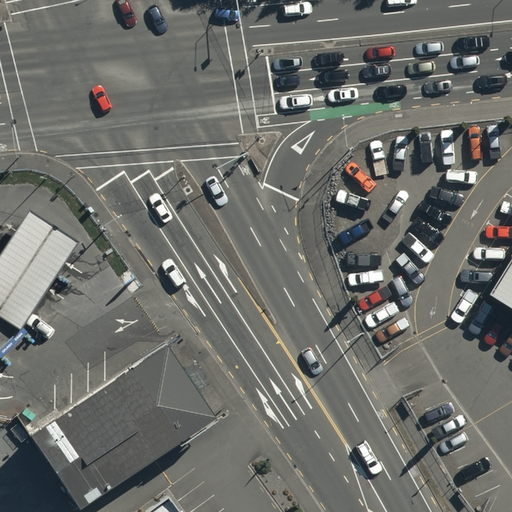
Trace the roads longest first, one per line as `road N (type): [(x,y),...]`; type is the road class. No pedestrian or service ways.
road 1 (primary): [(146,38),(500,0)]
road 2 (primary): [(314,391),(212,279),(99,112)]
road 3 (primary): [(412,78),(338,103),(295,147),(275,215),(275,281)]
road 4 (primary): [(412,78),(179,103)]
road 5 (primary): [(179,103),(275,281)]
road 6 (primary): [(381,511),(314,391)]
